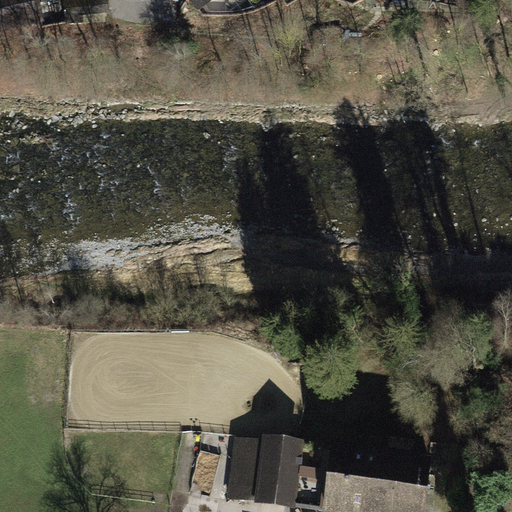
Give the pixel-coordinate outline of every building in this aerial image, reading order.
[(37,0),(0,0),(0,28),(41,19),(37,0)] [(64,0),(67,21),(82,20),(81,13),(107,11),(105,0),(64,0)] [(191,0),(199,10),(211,0),(191,0)] [(325,511),(334,446),(234,438),(228,501),(312,511),(325,511)] [(428,511),(436,458),(334,446),(325,511),(428,511)]
